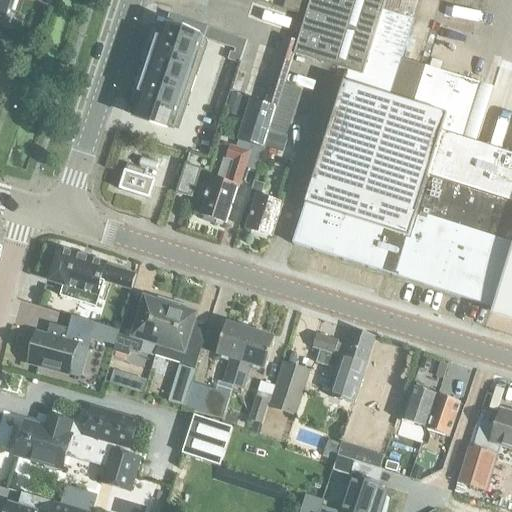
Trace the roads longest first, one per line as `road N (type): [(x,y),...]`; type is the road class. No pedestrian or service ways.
road 1 (tertiary): [(511,360),(66,221)]
road 2 (tertiary): [(66,221),(137,0)]
